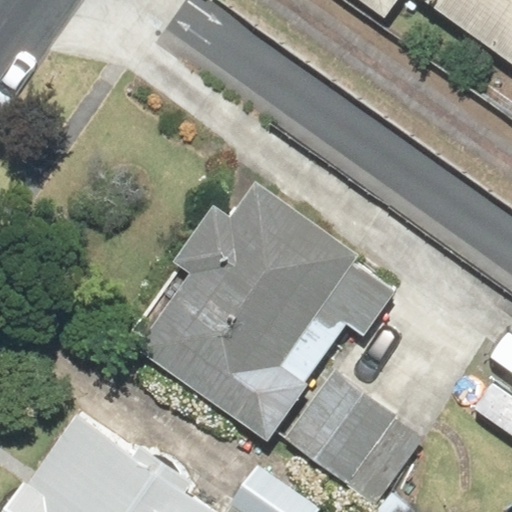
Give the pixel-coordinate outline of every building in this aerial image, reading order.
[(511,0),(354,0),(391,25),(407,0),(412,0),(511,67),(511,0)] [(184,272),(130,343),(265,445),(306,391),(282,373),(366,262),(271,190),(243,226),(218,207),(174,265),(184,272)] [(511,335),(496,357),(511,368),(511,335)] [(511,387),(479,364),(459,392),(511,430),(511,387)] [(429,437),(334,369),(282,442),(377,509),(429,437)] [(76,421),(12,511),(202,511),(184,499),(193,486),(137,447),(129,459),(76,421)] [(259,464),(229,507),(235,511),(319,511),(322,509),(259,464)]
